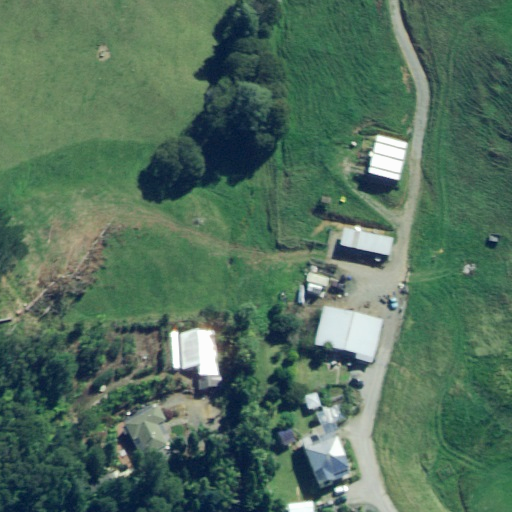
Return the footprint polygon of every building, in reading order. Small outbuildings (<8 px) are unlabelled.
[(407,147),(377,141),(369,182),(398,188),(407,147)] [(392,243),(344,233),(340,251),(389,261),(392,243)] [(382,325),(324,311),(315,350),(356,360),(355,365),(372,369),(382,325)] [(181,330),(183,369),(199,368),(200,388),(219,387),(216,329),(181,330)] [(126,421),(122,423),(125,430),(129,428),(143,456),(174,441),(163,419),(165,419),(158,405),(153,407),(148,397),(125,409),(130,419),(126,421)] [(320,411),(316,397),(304,400),(309,414),(320,411)] [(294,443),(288,427),(276,432),(282,448),(294,443)] [(351,482),(331,428),(311,435),(314,442),(301,447),(315,485),(307,488),(311,497),(351,482)]
